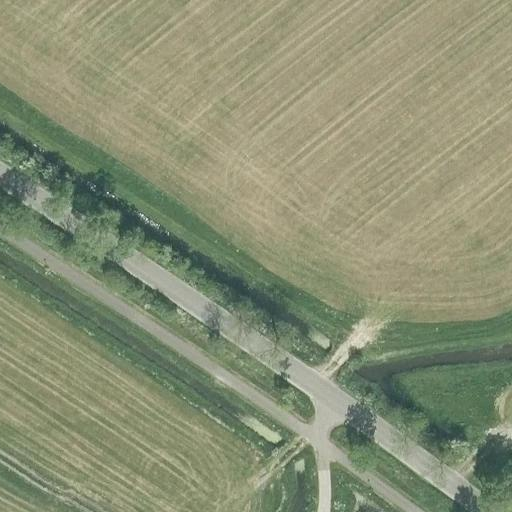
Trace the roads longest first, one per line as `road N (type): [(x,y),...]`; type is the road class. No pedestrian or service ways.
road 1 (tertiary): [(331,396),(0,176)]
road 2 (tertiary): [(488,511),(331,396)]
